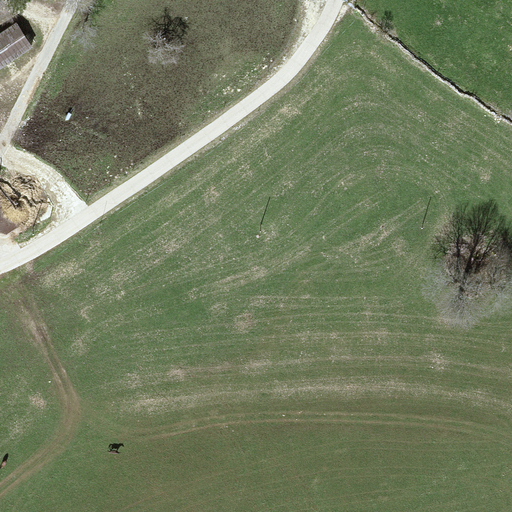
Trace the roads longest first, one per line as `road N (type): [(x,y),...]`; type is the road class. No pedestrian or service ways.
road 1 (track): [(331,0),(321,30),(250,102),(99,205),(0,260)]
road 2 (track): [(65,21),(0,138)]
